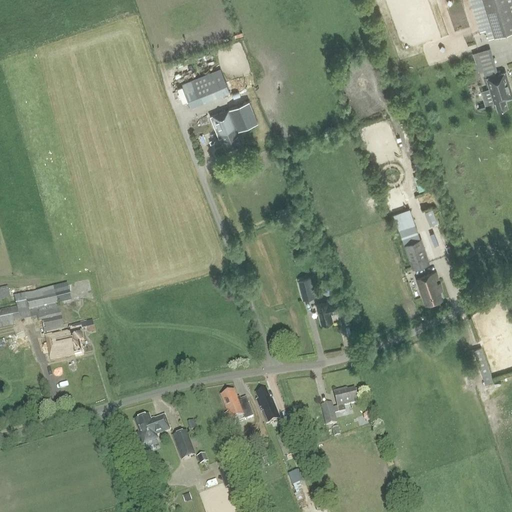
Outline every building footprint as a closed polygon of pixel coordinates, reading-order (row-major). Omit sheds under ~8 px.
[(481,0),(494,38),(511,32),(511,17),(506,0),(481,0)] [(473,54),(476,64),(471,66),(473,72),(478,71),(479,73),(484,71),(478,52),(473,54)] [(504,100),(511,97),(511,96),(505,73),(486,79),(493,103),(495,103),(497,110),(507,108),(504,100)] [(196,78),(181,84),(190,107),(205,102),(196,78)] [(209,118),(218,139),(220,138),(225,151),(242,144),(237,132),(258,123),(249,101),(209,118)] [(393,214),(412,269),(429,263),(410,208),(393,214)] [(425,306),(441,300),(439,292),(442,291),(439,284),(436,285),(435,281),(438,280),(435,273),(416,279),(425,306)] [(297,281),(302,300),(316,296),(311,277),(297,281)] [(29,320),(37,318),(38,323),(41,323),(44,334),(63,329),(58,305),(71,302),(67,285),(24,294),(29,320)] [(340,299),(332,302),(316,306),(321,325),(333,322),(331,314),(343,311),(340,299)] [(11,309),(0,311),(0,328),(15,326),(14,323),(11,309)] [(68,325),(69,332),(94,326),(92,320),(68,325)] [(79,340),(83,339),(81,329),(69,332),(69,330),(44,336),(50,362),(75,357),(75,356),(81,355),(81,352),(79,340)] [(475,350),(485,377),(491,375),(481,348),(475,350)] [(333,393),(338,413),(345,411),(343,405),(357,402),(356,397),(359,397),(359,395),(359,391),(356,390),(354,391),(354,389),(347,390),(347,389),(333,393)] [(279,419),(274,406),(272,400),(270,401),(266,390),(256,394),(258,399),(256,400),(266,425),(279,419)] [(227,423),(238,419),(239,422),(252,416),(245,398),(240,400),(239,398),(236,399),(233,392),(220,397),(227,413),(224,415),(227,423)] [(332,403),(321,406),(326,426),(337,424),(332,403)] [(134,422),(138,432),(135,433),(141,447),(158,440),(156,436),(169,431),(164,417),(150,423),(148,417),(134,422)] [(195,456),(186,432),(172,437),(181,461),(195,456)] [(276,437),(283,456),(294,452),(287,433),(276,437)] [(242,453),(237,442),(227,446),(232,457),(242,453)] [(205,454),(197,457),(200,465),(208,462),(205,454)] [(296,494),(294,494),(297,502),(305,499),(299,483),(293,485),(296,494)]
